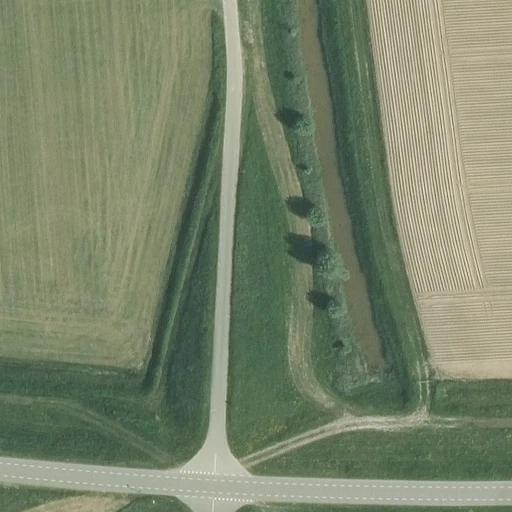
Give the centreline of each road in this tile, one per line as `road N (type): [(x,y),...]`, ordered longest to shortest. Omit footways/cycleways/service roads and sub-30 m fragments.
road 1 (track): [(352,0),(382,236),(424,403),(402,422),(303,438),(214,486),(213,511)]
road 2 (unclassified): [(227,0),(235,115),(214,486)]
road 3 (unclassified): [(511,491),(214,486)]
road 4 (unclassified): [(214,486),(0,467)]
